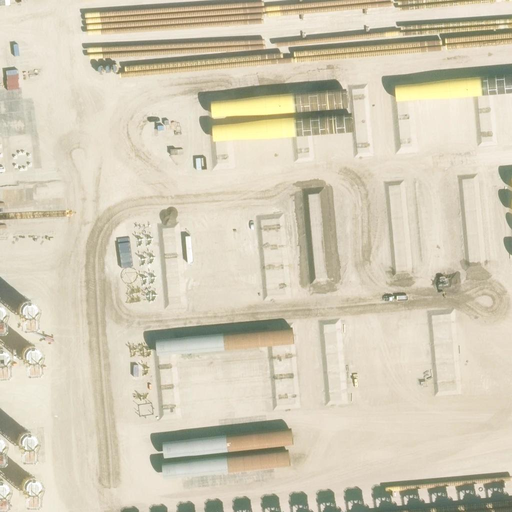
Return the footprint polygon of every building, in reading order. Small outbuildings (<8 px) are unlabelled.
[(185,0),(148,49),(156,55),(195,5),(188,0),(185,0)] [(222,0),(212,0),(178,46),(186,52),(223,1),(222,0)] [(232,76),(224,71),(200,106),(207,111),(232,76)] [(322,128),(321,119),(294,123),(295,131),(322,128)] [(422,238),(422,228),(411,227),(410,237),(422,238)] [(289,246),(290,236),(278,235),(277,246),(289,246)] [(465,313),(511,309),(511,249),(461,253),(465,313)] [(219,321),(228,318),(205,258),(195,262),(219,321)] [(257,315),(227,258),(219,262),(249,319),(257,315)] [(165,265),(188,324),(203,318),(204,322),(207,321),(204,313),(196,316),(175,261),(165,265)] [(435,274),(435,292),(449,291),(449,274),(435,274)] [(404,277),(394,277),(394,291),(403,291),(404,277)] [(338,279),(339,291),(351,291),(350,279),(338,279)] [(273,280),(260,280),(260,298),(273,298),(273,280)]
